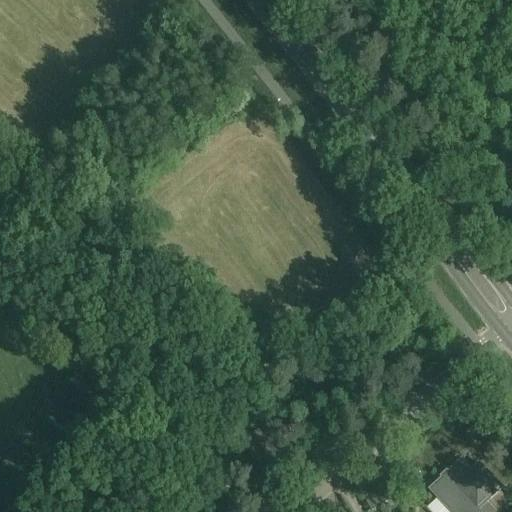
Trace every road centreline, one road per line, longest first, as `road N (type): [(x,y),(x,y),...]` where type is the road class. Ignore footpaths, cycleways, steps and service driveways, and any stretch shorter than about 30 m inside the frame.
road 1 (primary): [(511,322),(262,0)]
road 2 (unclassified): [(511,324),(294,511)]
